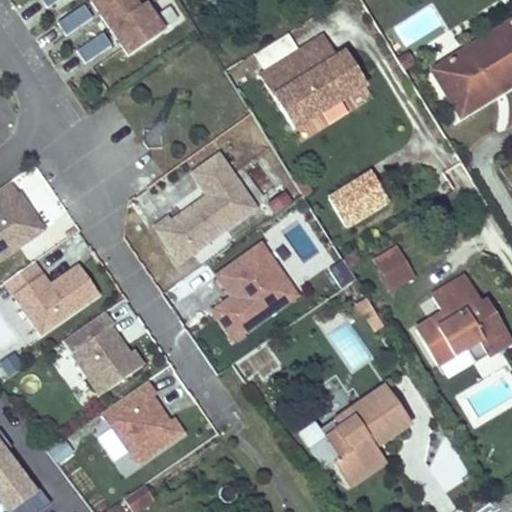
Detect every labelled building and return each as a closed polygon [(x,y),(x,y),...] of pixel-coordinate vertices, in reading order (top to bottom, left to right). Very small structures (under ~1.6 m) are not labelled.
[(42,0),(49,9),(60,0),(42,0)] [(91,0),(133,61),(163,40),(170,36),(150,7),(143,11),(134,0),(91,0)] [(83,4),(57,24),(68,38),(93,18),(83,4)] [(511,22),(429,73),(454,114),(497,88),(501,94),(511,87),(511,22)] [(101,32),(77,52),(89,66),(113,47),(101,32)] [(259,77),(272,98),(338,57),(325,36),(259,77)] [(291,131),(364,85),(344,53),(338,57),(272,98),(291,131)] [(497,88),(454,114),(459,121),(501,94),(497,88)] [(211,243),(255,210),(218,158),(191,177),(206,199),(171,225),(168,220),(153,230),(179,265),(193,255),(189,248),(202,239),(211,243)] [(344,227),(387,200),(370,173),(327,199),(344,227)] [(0,260),(42,232),(8,183),(0,188),(0,260)] [(293,204),(287,194),(270,205),(276,215),(293,204)] [(193,255),(211,243),(202,239),(189,248),(193,255)] [(291,302),(267,268),(273,264),(261,246),(217,278),(232,298),(211,314),(233,344),(291,302)] [(396,249),(373,263),(390,292),(413,278),(396,249)] [(40,336),(97,295),(78,267),(40,294),(33,283),(41,277),(32,264),(3,283),(40,336)] [(298,297),(273,264),(267,268),(291,302),(298,297)] [(437,367),(464,351),(475,344),(484,359),(503,348),(495,334),(503,328),(488,303),(482,306),(465,278),(432,298),(441,313),(413,330),(437,367)] [(357,321),(364,317),(369,314),(362,302),(350,309),(357,321)] [(142,367),(131,352),(127,355),(109,329),(113,326),(104,313),(62,342),(100,397),(142,367)] [(369,314),(364,317),(373,332),(379,328),(369,314)] [(503,328),(495,334),(503,348),(511,342),(503,328)] [(475,344),(464,351),(473,366),(484,359),(475,344)] [(28,370),(17,352),(0,363),(0,364),(11,381),(28,370)] [(184,437),(173,422),(169,425),(151,399),(155,396),(146,383),(103,412),(141,466),(184,437)] [(342,429),(325,440),(339,460),(333,464),(346,482),(378,460),(372,451),(368,445),(376,440),(380,446),(409,427),(384,390),(336,421),(342,429)] [(57,464),(73,453),(63,440),(47,452),(57,464)] [(325,440),(319,443),(333,464),(339,460),(325,440)] [(368,445),(372,451),(380,446),(376,440),(368,445)] [(17,511),(39,497),(0,441),(0,504),(5,511),(17,511)] [(378,460),(346,482),(349,488),(383,466),(378,460)] [(146,511),(157,504),(146,489),(127,502),(133,511),(146,511)]
